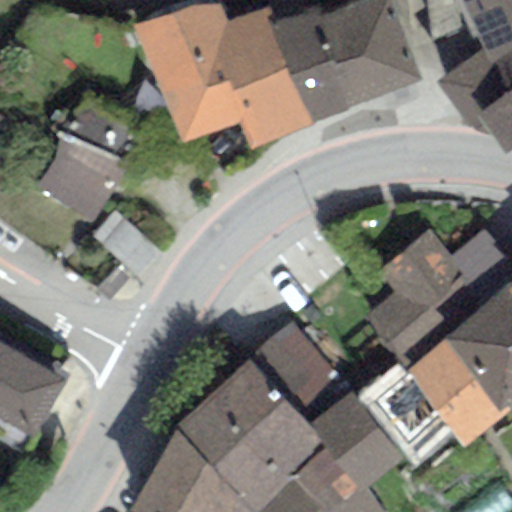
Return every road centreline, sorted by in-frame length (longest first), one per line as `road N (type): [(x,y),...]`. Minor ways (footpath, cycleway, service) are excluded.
road 1 (tertiary): [(144,366),(191,287),(251,220),(347,166),(435,157)]
road 2 (residential): [(144,366),(0,280)]
road 3 (tertiary): [(65,511),(144,366)]
road 4 (residential): [(435,157),(414,0)]
